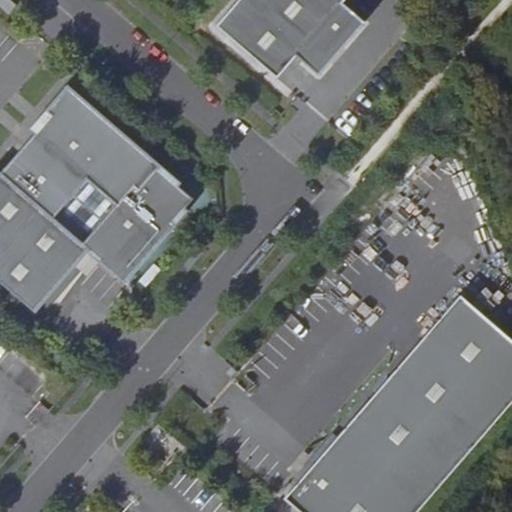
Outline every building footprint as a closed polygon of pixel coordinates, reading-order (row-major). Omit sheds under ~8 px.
[(8,0),(0,0),(0,7),(9,15),(16,7),(8,0)] [(239,0),(216,27),(276,80),(296,58),(319,77),(365,24),(342,4),(345,0),(239,0)] [(160,167),(68,88),(46,113),(51,117),(36,135),(35,135),(1,174),(0,173),(0,283),(35,313),(89,251),(102,262),(100,263),(125,285),(175,227),(173,225),(185,210),(193,201),(157,170),(160,167)] [(45,111),(29,130),(35,135),(36,135),(51,117),(46,113),(45,111)] [(185,210),(173,225),(175,227),(176,227),(189,213),(185,210)] [(511,341),(458,295),(282,500),(296,511),(416,511),(511,400),(511,341)]
